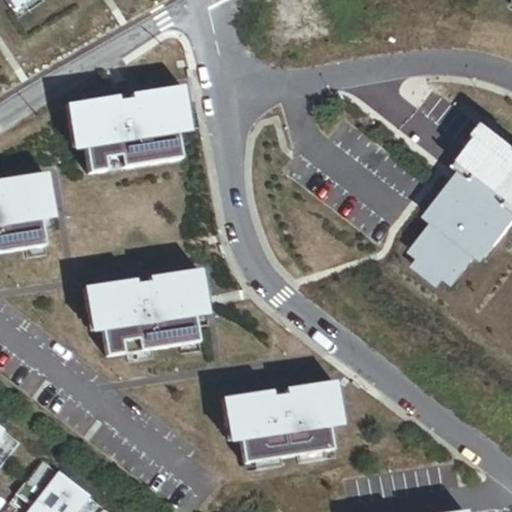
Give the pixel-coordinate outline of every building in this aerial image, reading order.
[(0,0),(0,5),(11,22),(41,2),(39,0),(0,0)] [(121,107),(120,102),(68,111),(75,154),(88,151),(92,179),(110,176),(108,164),(124,162),(126,173),(185,163),(181,136),(193,134),(186,91),(134,100),(135,105),(121,107)] [(511,157),(487,138),(471,159),(478,164),(440,213),(447,218),(415,259),(453,289),(484,249),(491,254),(511,228),(511,157)] [(124,162),(108,164),(110,176),(126,173),(124,162)] [(0,261),(49,253),(44,225),(41,206),(53,204),(49,181),(0,189),(0,261)] [(109,363),(202,348),(197,320),(194,300),(206,298),(202,275),(85,295),(89,318),(101,316),(104,335),(109,363)] [(290,400),(276,402),(275,397),(225,405),(230,433),(241,431),(243,444),(248,469),(249,469),(340,454),(336,429),(333,416),(345,414),(341,386),(289,395),(290,400)] [(0,469),(18,447),(0,432),(0,469)] [(52,511),(71,489),(40,465),(14,498),(30,511),(29,511),(52,511)] [(100,511),(71,489),(52,511),(100,511)]
